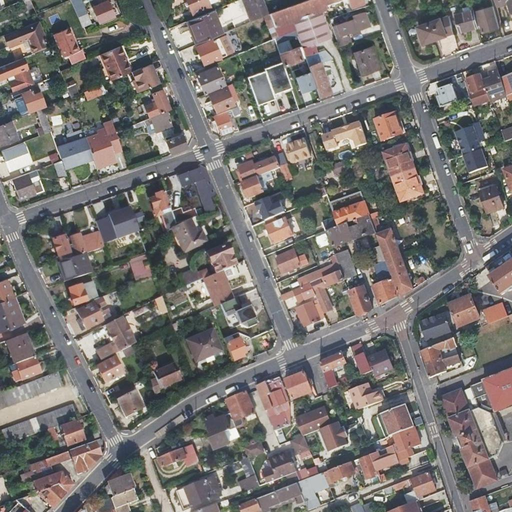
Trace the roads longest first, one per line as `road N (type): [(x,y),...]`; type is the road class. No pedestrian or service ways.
road 1 (residential): [(10,224),(119,451)]
road 2 (residential): [(296,357),(210,151)]
road 3 (residential): [(210,151),(10,224)]
road 4 (residential): [(410,80),(210,151)]
road 5 (residential): [(460,511),(394,315)]
road 6 (residential): [(296,357),(210,394),(119,451)]
road 7 (residential): [(475,260),(410,80)]
road 8 (residential): [(210,151),(146,0)]
